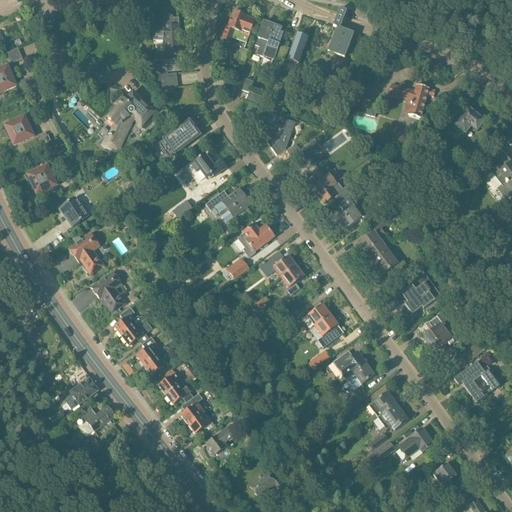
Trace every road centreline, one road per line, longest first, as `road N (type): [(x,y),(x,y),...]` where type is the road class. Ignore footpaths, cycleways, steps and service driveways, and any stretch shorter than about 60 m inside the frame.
road 1 (residential): [(511,507),(227,127),(205,64),(211,0)]
road 2 (secondary): [(211,511),(92,361),(3,224)]
road 3 (unknown): [(76,176),(37,84),(43,9),(78,85)]
road 4 (residential): [(511,100),(460,62),(290,0)]
